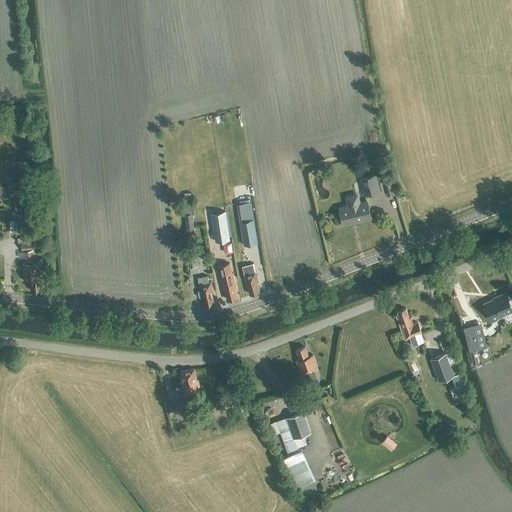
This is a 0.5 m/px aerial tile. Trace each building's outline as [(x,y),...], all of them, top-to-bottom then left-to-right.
[(365,194),(379,191),(375,176),(361,179),(365,194)] [(348,206),(339,208),(343,225),(371,219),(367,201),(359,203),(358,196),(347,199),(348,206)] [(183,199),(183,207),(184,215),(192,214),(194,214),(192,198),(183,199)] [(251,202),(237,204),(240,221),(244,245),(257,243),(254,219),(251,202)] [(229,239),(225,212),(211,214),(216,242),(229,239)] [(192,214),(184,215),(186,234),(194,233),(192,214)] [(33,250),(34,249),(33,242),(20,243),(22,251),(23,251),(33,250)] [(33,250),(23,251),(24,262),(35,260),(33,250)] [(188,267),(197,266),(195,252),(186,253),(188,267)] [(39,263),(22,264),(24,281),(30,280),(31,291),(42,290),(39,263)] [(220,276),(221,279),(224,292),(226,292),(228,300),(237,298),(234,287),(236,287),(233,273),(232,274),(229,263),(219,266),(221,276),(220,276)] [(242,266),(244,274),(243,274),(247,287),(248,286),(250,294),(259,292),(257,282),(258,282),(255,271),(254,271),(252,270),(250,264),(242,266)] [(205,305),(214,303),(212,293),(213,293),(211,282),(209,282),(208,276),(197,278),(199,284),(201,298),(203,297),(205,305)] [(491,319),(511,310),(511,308),(505,294),(498,297),(498,298),(484,304),(491,319)] [(398,314),(396,315),(405,340),(410,338),(412,345),(424,341),(421,334),(422,333),(419,325),(414,326),(411,318),(409,318),(405,308),(397,312),(398,314)] [(465,331),(470,352),(476,351),(486,348),(480,326),(465,331)] [(302,375),(318,368),(313,355),(309,356),(305,347),(296,350),(299,360),(296,361),(299,368),(302,375)] [(439,381),(460,373),(452,350),(430,358),(439,381)] [(418,354),(413,356),(416,364),(422,362),(418,354)] [(417,368),(414,360),(408,362),(411,370),(417,368)] [(193,368),(181,371),(183,381),(182,382),(185,399),(188,398),(202,396),(199,378),(196,379),(194,368),(193,368)] [(275,398),(268,401),(271,410),(278,408),(275,398)] [(170,405),(172,414),(187,411),(185,402),(170,405)] [(249,404),(240,407),(243,416),(252,413),(249,404)] [(311,432),(304,411),(268,424),(272,435),(280,432),(289,457),(300,453),(298,447),(306,444),(303,435),(311,432)] [(387,438),(382,445),(392,453),(398,446),(387,438)] [(300,484),(318,476),(307,453),(289,461),(300,484)] [(305,495),(311,493),(307,482),(301,484),(305,495)]
